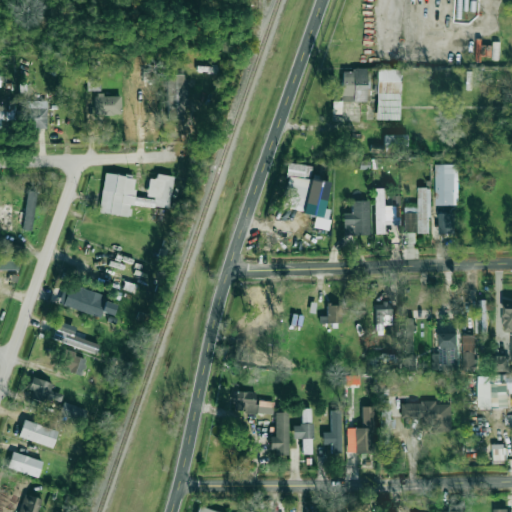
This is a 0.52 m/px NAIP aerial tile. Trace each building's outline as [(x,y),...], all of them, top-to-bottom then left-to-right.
[(366,101),(367,70),(341,69),(341,101),(366,101)] [(399,121),(400,69),(377,69),(376,120),(399,121)] [(186,74),(166,74),(167,119),(187,119),(186,74)] [(100,90),(100,75),(86,75),(87,91),(100,90)] [(120,95),(94,96),(95,115),(121,115),(120,95)] [(46,101),(25,101),(25,131),(46,131),(46,101)] [(408,135),(384,135),(383,148),(407,149),(408,135)] [(281,208),(315,213),(313,227),(327,229),(330,210),(324,209),(328,182),(309,179),(311,166),(288,163),(281,208)] [(435,205),(454,206),(454,165),(436,164),(435,205)] [(169,209),(172,178),(149,175),(146,198),(133,196),(135,177),(103,173),(99,213),(129,216),(131,204),(169,209)] [(375,234),(384,234),(384,225),(398,224),(398,206),(384,206),(383,188),(374,188),(375,234)] [(429,233),(429,188),(418,188),(417,207),(403,207),(403,233),(429,233)] [(37,192),(28,190),(22,230),(30,231),(37,192)] [(369,234),(368,200),(351,201),(351,213),(342,213),(343,234),(369,234)] [(454,213),(438,214),(438,234),(454,233),(454,213)] [(21,247),(6,242),(4,251),(19,256),(21,247)] [(115,304),(101,300),(103,295),(64,283),(58,305),(110,320),(115,304)] [(266,296),(254,294),(251,314),(263,316),(266,296)] [(511,303),(502,304),(503,332),(510,332),(511,362),(511,361),(511,303)] [(341,322),(341,304),(326,305),(326,323),(341,322)] [(404,342),(414,342),(414,318),(403,318),(404,342)] [(99,345),(72,335),(75,326),(59,320),(52,339),(95,355),(99,345)] [(459,370),(458,333),(439,334),(439,354),(431,354),(432,370),(459,370)] [(462,371),(475,372),(476,336),(463,335),(462,371)] [(68,352),(63,370),(80,375),(86,358),(68,352)] [(508,356),(493,356),(493,371),(508,371),(508,356)] [(509,408),(509,393),(511,392),(511,374),(478,374),(478,408),(509,408)] [(27,397),(48,403),(49,399),(60,402),(62,394),(49,390),(52,383),(33,377),(27,397)] [(273,402),(255,401),(255,392),(234,392),(233,413),(273,414),(273,402)] [(390,400),(380,399),(379,443),(388,444),(390,400)] [(451,431),(450,404),(437,404),(436,401),(400,403),(401,418),(420,417),(421,423),(433,422),(434,432),(451,431)] [(84,420),(86,408),(62,403),(60,415),(84,420)] [(374,452),(373,406),(361,406),(362,428),(346,428),(346,453),(374,452)] [(322,444),(331,444),(331,454),(341,454),(340,407),(330,407),(330,432),(322,432),(322,444)] [(302,438),(302,454),(312,454),(311,408),(301,408),(301,425),(292,425),(292,438),(302,438)] [(287,412),(274,412),(274,437),(269,437),(270,455),(288,454),(287,412)] [(51,448),(57,431),(23,419),(17,436),(51,448)] [(505,444),(492,445),(493,464),(506,463),(505,444)] [(7,467),(37,477),(42,462),(12,451),(7,467)] [(37,511),(41,499),(24,494),(18,511),(37,511)]
